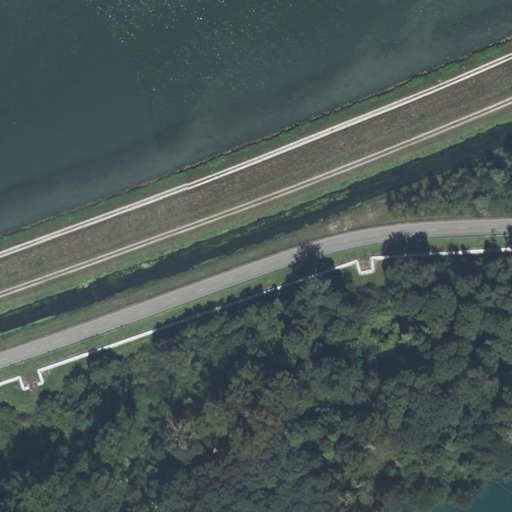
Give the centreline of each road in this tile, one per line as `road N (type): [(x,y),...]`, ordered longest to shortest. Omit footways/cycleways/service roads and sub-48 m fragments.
road 1 (track): [(511,54),(0,254)]
road 2 (track): [(511,98),(280,194),(0,295)]
road 3 (tertiary): [(511,228),(370,236),(0,360)]
